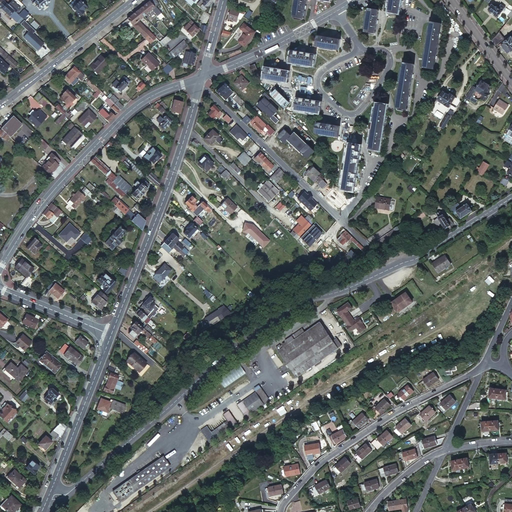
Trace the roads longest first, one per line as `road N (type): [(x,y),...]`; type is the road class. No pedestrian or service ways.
road 1 (residential): [(511,196),(414,258),(299,300),(227,349),(73,487),(45,496)]
road 2 (unclassified): [(201,76),(126,114),(53,190),(0,266)]
road 3 (secondary): [(111,335),(198,86)]
road 4 (residential): [(481,367),(327,454),(278,511)]
road 5 (residential): [(198,86),(340,220)]
road 6 (unknown): [(193,423),(252,381),(262,352),(315,316),(329,293)]
road 7 (secondary): [(45,496),(111,335)]
road 8 (secondary): [(133,0),(0,105)]
road 9 (residential): [(201,76),(336,11)]
road 10 (unclassified): [(111,335),(0,288)]
